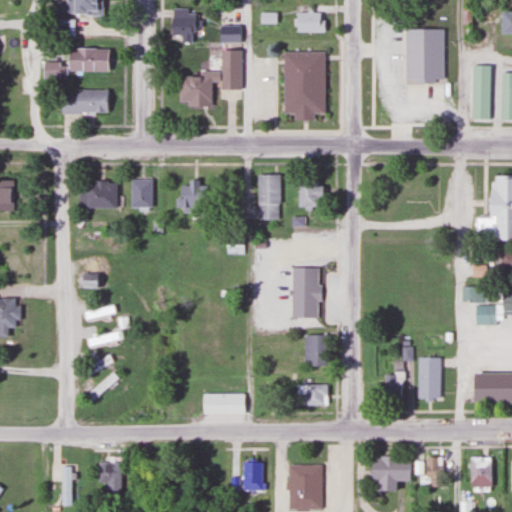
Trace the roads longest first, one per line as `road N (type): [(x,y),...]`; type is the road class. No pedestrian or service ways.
road 1 (residential): [(511,428),(0,433)]
road 2 (residential): [(511,144),(0,142)]
road 3 (residential): [(65,433),(61,143)]
road 4 (residential): [(350,428),(351,144)]
road 5 (residential): [(351,144),(351,0)]
road 6 (residential): [(140,143),(140,0)]
